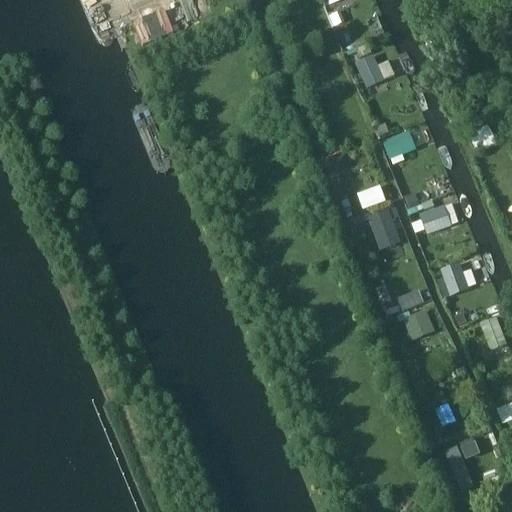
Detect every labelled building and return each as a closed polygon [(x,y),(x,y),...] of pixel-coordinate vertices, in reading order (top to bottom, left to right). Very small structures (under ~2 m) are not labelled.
[(336,15),(328,18),(332,30),(340,27),(336,15)] [(149,24),(140,28),(145,39),(154,35),(149,24)] [(357,56),(359,60),(373,54),(366,39),(353,45),(355,51),(347,54),(348,57),(357,53),(358,55),(357,56)] [(373,56),(354,65),(367,91),(385,82),(395,77),(388,62),(378,67),(373,56)] [(386,126),(376,130),(380,139),(390,135),(386,126)] [(416,151),(408,133),(382,144),(390,162),(391,162),(394,167),(405,162),(402,157),(416,151)] [(380,187),(357,196),(363,211),(386,203),(380,187)] [(420,206),(414,194),(404,199),(409,210),(420,206)] [(352,208),(348,200),(341,203),(343,207),(340,208),(344,217),(351,214),(349,209),(352,208)] [(432,201),(422,205),(425,212),(435,208),(432,201)] [(444,208),(420,217),(422,222),(412,226),(415,236),(425,232),(427,237),(452,228),(452,227),(459,225),(452,206),(444,209),(444,208)] [(410,217),(420,213),(419,213),(423,211),(422,207),(417,209),(417,208),(407,212),(410,217)] [(368,220),(381,253),(402,244),(389,212),(368,220)] [(460,265),(441,272),(450,299),(470,292),(469,289),(476,286),(471,272),(463,274),(460,265)] [(435,335),(426,313),(404,322),(412,341),(414,339),(416,342),(435,335)] [(467,324),(463,315),(454,319),(459,328),(467,324)] [(497,322),(480,329),(487,348),(505,341),(497,322)] [(468,375),(465,368),(456,372),(459,379),(468,375)] [(511,403),(496,410),(503,427),(511,422),(511,403)] [(449,406),(435,412),(443,430),(457,424),(449,406)] [(475,443),(460,449),(466,462),(481,456),(475,443)] [(474,489),(458,448),(445,453),(461,494),(474,489)]
